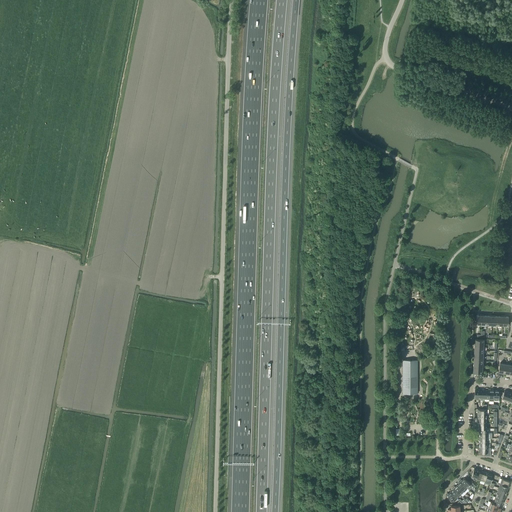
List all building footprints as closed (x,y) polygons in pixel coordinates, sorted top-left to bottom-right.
[(417,360),(403,360),(403,380),(403,393),(417,393),(417,380),(417,360)] [(488,448),(477,448),(477,449),(479,449),(479,452),(483,452),(483,455),(490,456),(490,447),(488,447),(488,448)] [(492,475),(487,473),(484,482),(489,484),(492,475)] [(461,479),(459,480),(467,488),(470,484),(469,483),(464,478),(462,480),(461,479)] [(467,488),(459,480),(458,482),(459,483),(457,485),(464,491),(467,488)] [(464,491),(457,485),(455,487),(454,486),(452,487),(460,495),(464,491)] [(460,495),(452,487),(451,488),(452,490),(450,492),(457,498),(460,495)] [(457,498),(450,492),(448,494),(447,493),(446,494),(453,502),(457,498)] [(490,501),(488,507),(500,511),(501,508),(498,507),(499,504),(490,501)]
